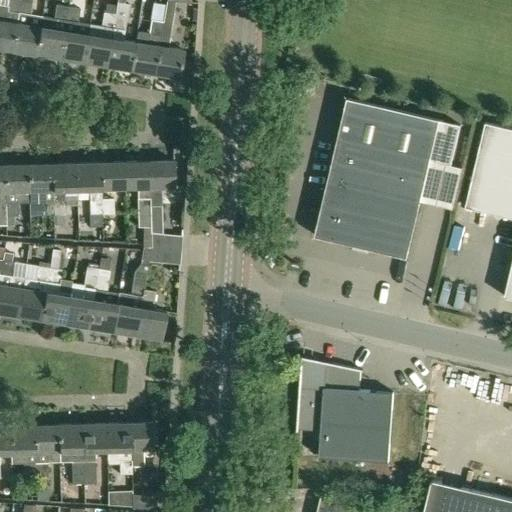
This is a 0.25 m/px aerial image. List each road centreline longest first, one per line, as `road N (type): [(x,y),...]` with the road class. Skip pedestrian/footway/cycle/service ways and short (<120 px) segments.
road 1 (tertiary): [(233,290),(254,0)]
road 2 (unclassified): [(511,359),(233,290)]
road 3 (tertiary): [(216,511),(233,290)]
